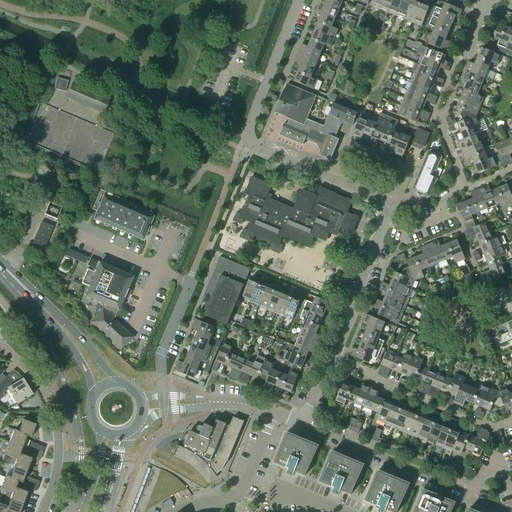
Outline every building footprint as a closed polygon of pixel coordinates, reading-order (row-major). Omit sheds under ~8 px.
[(341,3),(335,0),(334,0),(320,0),(319,3),(338,11),(341,3),(343,4),(343,3),(342,2),(341,3)] [(388,11),(392,0),(382,0),(380,8),(388,11)] [(396,15),(402,0),(392,0),(388,11),(396,15)] [(405,18),(412,0),(402,0),(396,15),(405,18)] [(413,22),(421,0),(419,0),(419,2),(414,0),(412,0),(405,18),(413,22)] [(422,25),(430,6),(423,3),(423,1),(426,2),(426,0),(421,0),(413,22),(422,25)] [(335,19),(338,11),(319,3),(315,12),(321,14),(318,22),(325,25),(328,17),(334,19),(334,20),(336,21),(336,20),(335,19)] [(458,18),(461,10),(445,4),(442,10),(436,8),(432,17),(451,24),(454,17),(458,18)] [(337,30),(331,27),(334,21),(336,22),(336,21),(334,20),(334,19),(328,17),(325,25),(318,22),(315,31),(334,39),(337,30)] [(448,33),(451,24),(432,17),(429,25),(435,28),(432,34),(430,33),(430,34),(432,35),(431,36),(438,38),(441,30),(448,33)] [(506,49),(511,33),(511,29),(506,27),(507,23),(500,20),(493,37),(499,40),(497,46),(506,49)] [(451,43),(445,41),(448,33),(441,30),(438,38),(431,36),(432,35),(430,34),(429,35),(431,36),(428,44),(447,52),(451,43)] [(330,48),(334,39),(315,31),(311,39),(318,42),(314,50),(320,53),(321,52),(323,53),(323,52),(321,51),(324,45),(330,48)] [(323,53),(321,52),(320,53),(314,50),(318,42),(311,39),(308,47),(302,44),(298,53),(317,61),(320,54),(322,54),(323,53)] [(442,63),(445,56),(426,48),(422,57),(449,68),(450,64),(445,62),(444,64),(442,63)] [(497,65),(500,56),(481,48),(478,57),(484,60),(481,68),(487,71),(487,70),(489,71),(490,70),(488,69),(490,63),(497,65)] [(314,69),(317,61),(298,53),(294,62),(300,65),(297,73),(304,75),(307,67),(314,70),(313,70),(315,71),(316,70),(314,69)] [(449,68),(422,57),(419,65),(438,73),(441,66),(442,67),(442,69),(447,72),(449,68)] [(487,71),(481,68),(484,60),(478,57),(474,65),(468,62),(465,71),(484,79),(487,71),(489,72),(489,71),(487,70),(487,71)] [(435,80),(438,73),(419,65),(415,63),(411,72),(415,73),(442,84),(444,81),(438,78),(437,80),(435,80)] [(313,89),(316,80),(310,77),(313,71),(315,72),(315,71),(313,70),(314,70),(307,67),(304,75),(297,73),(294,81),(313,89)] [(481,87),(484,79),(465,71),(461,80),(467,82),(464,90),(470,93),(474,84),(480,87),(480,88),(482,89),(482,87),(481,87)] [(442,84),(415,73),(412,82),(431,90),(434,83),(435,84),(435,86),(440,88),(442,84)] [(431,90),(412,82),(408,80),(404,88),(408,90),(435,101),(437,97),(431,95),(430,97),(428,96),(431,90)] [(103,113),(109,99),(72,83),(66,98),(103,113)] [(335,138),(339,127),(342,121),(352,125),(357,113),(333,103),(323,126),(307,119),(316,96),(287,84),(275,113),(289,119),(287,125),(284,124),(279,136),(302,145),(305,140),(322,147),(318,155),(330,160),(339,140),(335,138)] [(483,98),(477,95),(480,89),(481,90),(482,89),(480,88),(480,87),(474,84),(470,93),(464,90),(460,98),(480,106),(479,107),(481,108),(481,107),(480,106),(483,98)] [(435,101),(408,90),(405,98),(424,106),(427,100),(429,100),(428,103),(433,105),(435,101)] [(421,113),(424,106),(405,98),(401,107),(428,118),(430,114),(424,112),(423,114),(421,113)] [(476,115),(479,108),(481,109),(481,108),(479,107),(480,106),(460,98),(457,107),(463,110),(460,115),(463,121),(476,116),(476,115)] [(428,118),(401,107),(398,115),(417,123),(420,116),(422,117),(421,119),(427,122),(428,118)] [(483,132),(480,125),(476,116),(463,121),(457,123),(460,132),(467,129),(470,138),(477,135),(478,134),(483,132)] [(369,121),(370,119),(368,119),(368,121),(359,117),(351,136),(361,140),(363,134),(371,137),(374,131),(365,127),(368,121),(369,121)] [(379,141),(387,122),(379,118),(376,124),(370,121),(371,120),(370,119),(369,121),(368,121),(365,127),(374,131),(371,137),(379,141)] [(400,134),(394,131),(396,125),(387,122),(379,141),(388,144),(390,138),(399,141),(401,135),(401,134),(402,133),(400,132),(400,134)] [(424,147),(429,134),(416,129),(411,142),(424,147)] [(480,144),(477,136),(479,135),(478,134),(477,135),(470,138),(467,129),(460,132),(464,140),(458,143),(461,151),(480,144)] [(511,130),(508,132),(511,138),(505,141),(504,139),(503,140),(504,141),(503,142),(506,148),(511,145),(511,130)] [(402,157),(410,138),(402,135),(403,133),(402,133),(401,134),(401,135),(399,141),(390,138),(388,144),(396,147),(393,153),(402,157)] [(511,161),(509,154),(511,153),(511,145),(506,148),(503,142),(504,141),(503,140),(502,140),(503,142),(494,145),(498,155),(501,161),(502,164),(506,163),(507,166),(511,163),(511,161)] [(484,152),(486,152),(485,150),(483,151),(480,144),(461,151),(465,160),(471,158),(474,166),(481,163),(477,154),(484,152)] [(437,179),(435,174),(441,158),(440,154),(433,151),(430,150),(427,152),(415,180),(416,182),(415,185),(413,186),(411,190),(412,194),(426,199),(429,198),(437,179)] [(500,165),(499,161),(501,161),(498,155),(487,160),(484,154),(486,153),(486,152),(484,152),(477,154),(481,163),(474,166),(478,174),(500,165)] [(351,234),(358,218),(346,213),(351,201),(319,188),(316,196),(301,189),(293,209),(266,198),(271,186),(251,178),(244,194),(248,195),(240,214),(236,213),(233,221),(241,224),(243,220),(250,223),(247,231),(243,229),(240,237),(248,241),(250,237),(272,246),(271,250),(279,254),(283,245),(279,244),(282,237),(309,248),(314,236),(325,241),(329,231),(337,234),(340,229),(351,234)] [(511,205),(511,197),(510,191),(507,185),(498,189),(501,196),(493,199),(495,205),(496,205),(497,207),(498,206),(497,205),(503,202),(506,208),(511,205)] [(493,199),(501,196),(498,189),(490,192),(488,186),(479,190),(487,209),(495,206),(495,207),(497,207),(496,205),(495,205),(493,199)] [(487,209),(479,190),(470,193),(473,199),(465,203),(468,209),(476,206),(479,212),(478,213),(478,215),(480,214),(479,212),(487,209)] [(98,208),(93,219),(143,241),(153,217),(100,194),(95,207),(98,208)] [(62,212),(60,211),(61,208),(49,202),(44,215),(56,220),(58,217),(60,218),(62,212)] [(471,216),(477,213),(478,215),(478,213),(479,212),(476,206),(468,209),(465,203),(456,206),(465,229),(469,227),(470,229),(476,227),(471,216)] [(44,249),(53,227),(41,222),(32,244),(44,249)] [(489,232),(491,232),(490,231),(489,231),(485,223),(476,227),(470,229),(466,231),(468,234),(465,236),(467,241),(476,238),(480,246),(486,243),(482,234),(489,232)] [(502,246),(498,237),(492,240),(490,234),(491,233),(491,232),(489,232),(482,234),(486,243),(480,246),(483,254),(502,246)] [(442,254),(451,251),(448,244),(440,247),(438,241),(429,245),(437,264),(439,269),(448,265),(447,262),(446,262),(445,261),(442,254)] [(465,260),(457,241),(448,244),(451,251),(442,254),(445,261),(446,262),(447,262),(448,262),(447,260),(453,257),(456,264),(465,260)] [(437,264),(429,245),(420,248),(423,255),(414,258),(417,265),(426,261),(429,267),(428,268),(429,269),(430,269),(429,267),(437,264)] [(499,257),(506,255),(502,246),(483,254),(486,262),(493,259),(496,268),(503,265),(502,265),(504,264),(504,263),(502,263),(499,257)] [(227,325),(250,270),(219,257),(203,297),(210,300),(204,315),(227,325)] [(421,271),(427,268),(428,270),(429,269),(428,268),(429,267),(426,261),(417,265),(414,258),(406,261),(409,267),(414,281),(423,277),(421,271)] [(487,282),(506,274),(503,266),(505,265),(504,264),(502,265),(503,265),(496,268),(493,259),(486,262),(490,270),(480,274),(483,280),(486,278),(487,282)] [(118,311),(128,288),(132,277),(99,263),(95,271),(92,270),(91,271),(87,269),(81,283),(88,287),(84,297),(104,305),(102,310),(102,309),(90,322),(121,351),(133,338),(113,320),(117,311),(118,311)] [(414,281),(409,267),(403,270),(401,275),(395,273),(391,281),(412,290),(413,288),(411,287),(414,281)] [(250,301),(262,275),(258,273),(256,279),(257,280),(257,282),(250,279),(242,298),(250,301)] [(259,305),(267,286),(260,283),(261,281),(263,282),(265,276),(262,275),(250,301),(259,305)] [(270,300),(278,282),(274,280),(272,285),(274,287),(273,289),(267,286),(259,305),(267,308),(270,300)] [(412,290),(391,281),(389,286),(382,283),(380,287),(408,298),(412,290)] [(275,312),(280,300),(283,293),(277,290),(277,288),(280,289),(282,283),(278,282),(270,300),(267,308),(275,312)] [(290,300),(295,289),(291,287),(289,292),(291,294),(290,295),(283,293),(280,300),(275,312),(284,315),(290,300)] [(405,307),(408,298),(380,287),(379,290),(386,293),(384,298),(405,307)] [(292,319),(300,300),(293,297),(294,295),(296,296),(299,290),(295,289),(290,300),(284,315),(292,319)] [(329,312),(332,304),(315,297),(313,304),(308,302),(304,311),(322,318),(325,310),(329,312)] [(405,307),(384,298),(383,303),(375,299),(373,303),(401,315),(405,307)] [(398,324),(401,315),(373,303),(372,307),(379,310),(377,315),(398,324)] [(319,326),(322,318),(304,311),(300,319),(305,321),(303,328),(301,327),(301,328),(302,329),(309,332),(312,324),(319,326)] [(383,332),(381,331),(384,322),(365,315),(361,324),(367,326),(364,334),(371,337),(374,328),(381,331),(381,332),(382,332),(383,332)] [(211,336),(214,328),(195,320),(191,329),(198,331),(194,339),(201,342),(204,334),(211,336),(211,337),(212,338),(213,337),(211,336)] [(318,346),(322,337),(315,334),(319,326),(312,324),(309,332),(302,329),(301,328),(300,329),(302,330),(299,338),(318,346)] [(384,341),(378,339),(380,333),(382,334),(382,332),(381,332),(381,331),(374,328),(371,337),(364,334),(361,342),(380,350),(381,347),(381,348),(384,341)] [(210,356),(214,347),(208,344),(210,338),(212,339),(212,338),(211,337),(211,336),(204,334),(201,342),(194,339),(191,348),(210,356)] [(314,354),(318,346),(299,338),(295,345),(294,345),(293,345),(295,346),(302,349),(298,357),(305,360),(308,352),(314,354)] [(237,355),(238,354),(237,353),(236,355),(230,352),(233,346),(223,342),(215,361),(224,365),(227,359),(235,362),(238,356),(237,355)] [(379,361),(384,349),(381,348),(381,347),(380,350),(361,342),(358,350),(354,349),(351,357),(367,363),(370,357),(379,361)] [(301,368),(305,360),(298,357),(302,349),(295,346),(293,345),(293,347),(295,348),(292,354),(286,351),(282,360),(292,365),(297,367),(301,368)] [(206,364),(210,356),(191,348),(187,356),(194,359),(190,367),(197,370),(197,369),(199,370),(199,369),(198,368),(200,362),(206,364)] [(395,356),(396,355),(395,354),(394,356),(386,353),(378,372),(382,373),(380,376),(386,378),(390,370),(398,373),(400,366),(392,363),(395,356)] [(406,376),(414,357),(405,353),(403,359),(397,357),(397,355),(396,355),(395,356),(392,363),(400,366),(398,373),(406,376)] [(238,378),(246,359),(238,356),(239,354),(238,354),(237,355),(238,356),(235,362),(227,359),(224,365),(232,368),(228,377),(234,380),(235,377),(238,378)] [(197,370),(190,367),(194,359),(187,356),(184,364),(178,361),(174,370),(193,378),(197,370),(198,371),(199,370),(197,369),(197,370)] [(429,369),(429,368),(427,368),(426,369),(420,367),(423,361),(414,357),(406,376),(414,379),(417,373),(425,377),(428,370),(427,370),(428,368),(429,369)] [(255,363),(256,361),(255,361),(254,362),(246,359),(238,378),(241,379),(240,382),(246,385),(249,376),(257,379),(260,372),(252,369),(254,363),(255,363)] [(271,369),(272,370),(274,363),(265,360),(262,366),(256,363),(257,362),(256,361),(255,363),(254,363),(252,369),(260,372),(257,379),(265,382),(266,382),(271,369)] [(291,393),(300,370),(297,369),(297,367),(292,365),(287,376),(281,374),(282,372),(281,371),(280,373),(279,373),(277,379),(285,383),(282,389),(291,393)] [(429,393),(436,374),(429,370),(429,369),(429,368),(429,369),(428,368),(427,370),(428,370),(425,377),(417,373),(414,379),(422,383),(418,392),(424,394),(426,392),(429,393)] [(280,373),(281,371),(280,371),(279,373),(272,370),(271,369),(266,382),(265,382),(263,386),(259,385),(257,390),(261,391),(262,388),(272,392),(274,386),(282,389),(285,383),(277,379),(279,373),(280,373)] [(445,377),(446,376),(445,375),(444,377),(436,374),(429,393),(432,394),(430,397),(436,399),(440,390),(448,393),(450,387),(442,384),(445,377)] [(456,397),(461,384),(462,384),(465,378),(455,374),(453,380),(447,378),(448,376),(446,376),(445,377),(442,384),(450,387),(448,393),(456,397)] [(32,395),(22,378),(13,384),(6,378),(9,375),(8,375),(5,378),(0,383),(0,400),(5,397),(2,392),(7,388),(12,397),(14,396),(18,401),(16,402),(17,404),(32,395)] [(349,393),(351,387),(342,383),(334,402),(344,406),(346,400),(352,403),(352,404),(353,405),(354,403),(357,397),(349,393)] [(362,407),(370,388),(362,384),(359,390),(351,387),(349,393),(357,397),(354,403),(353,405),(354,405),(355,403),(362,407)] [(471,388),(471,386),(470,386),(469,387),(462,384),(461,384),(456,397),(454,401),(450,399),(448,404),(452,406),(453,403),(463,407),(465,401),(473,404),(476,398),(467,394),(470,388),(471,388)] [(489,388),(480,385),(478,391),(472,388),(472,387),(471,386),(471,388),(470,388),(467,394),(476,398),(473,404),(481,407),(489,388)] [(503,405),(498,392),(491,389),(491,387),(490,387),(489,388),(481,407),(490,411),(493,405),(498,407),(503,405)] [(385,401),(377,397),(379,391),(370,388),(362,407),(370,410),(369,412),(371,412),(371,410),(373,404),(382,407),(385,401)] [(511,393),(510,394),(507,388),(498,392),(503,405),(506,411),(511,408),(511,401),(511,400),(511,393)] [(394,427),(405,400),(401,398),(398,406),(393,404),(385,423),(394,427)] [(402,430),(410,411),(405,409),(408,402),(405,400),(394,427),(402,430)] [(385,423),(393,404),(385,401),(382,407),(373,404),(371,410),(371,412),(372,413),(373,411),(379,413),(376,420),(385,423)] [(410,434),(421,407),(417,405),(414,413),(410,411),(402,430),(410,434)] [(418,437),(426,418),(422,416),(425,409),(421,407),(410,434),(418,437)] [(332,423),(337,412),(331,410),(327,421),(332,423)] [(427,441),(438,414),(434,412),(431,420),(426,418),(418,437),(427,441)] [(435,444),(443,425),(438,423),(442,415),(438,414),(427,441),(435,444)] [(227,463),(244,422),(233,417),(229,426),(226,425),(226,424),(216,420),(213,428),(205,424),(203,427),(201,426),(200,426),(199,426),(198,427),(198,428),(197,429),(198,430),(198,431),(199,432),(201,432),(199,435),(189,431),(183,445),(184,445),(183,448),(177,446),(172,457),(177,459),(182,461),(187,464),(192,467),(196,471),(200,475),(203,479),(206,484),(210,481),(217,477),(215,475),(218,473),(220,471),(222,468),(224,465),(226,462),(227,463)] [(352,432),(357,421),(351,418),(346,429),(352,432)] [(443,448),(454,421),(451,419),(448,427),(443,425),(435,444),(443,448)] [(30,438),(35,425),(22,420),(18,432),(26,435),(26,436),(30,438)] [(358,434),(362,423),(357,421),(352,432),(358,434)] [(452,451),(460,432),(455,430),(456,428),(458,422),(454,421),(443,448),(452,451)] [(377,442),(382,431),(376,429),(371,440),(377,442)] [(22,447),(26,436),(26,435),(18,432),(13,430),(9,442),(22,447)] [(480,456),(486,442),(488,436),(485,435),(486,432),(480,430),(476,439),(468,435),(466,442),(474,445),(471,452),(470,453),(471,454),(472,452),(480,456)] [(466,442),(468,435),(460,432),(452,451),(461,455),(463,449),(469,451),(469,453),(470,453),(471,452),(474,445),(466,442)] [(304,476),(316,448),(304,443),(305,441),(298,438),(297,440),(285,435),(273,463),(289,469),(288,472),(287,473),(288,474),(288,475),(289,476),(290,476),(291,476),(292,476),(293,475),(294,474),(295,472),(304,476)] [(19,454),(22,447),(9,442),(4,441),(0,451),(0,453),(12,458),(17,460),(19,454)] [(26,471),(31,459),(19,454),(17,460),(12,458),(4,455),(1,462),(9,465),(26,471)] [(350,495),(362,467),(350,462),(351,460),(343,457),(342,459),(331,454),(319,482),(334,488),(333,491),(333,492),(333,493),(334,494),(334,495),(335,495),(337,495),(338,495),(339,494),(339,493),(340,491),(350,495)] [(461,477),(466,466),(460,463),(455,474),(461,477)] [(22,483),(26,471),(9,465),(5,476),(9,477),(9,478),(18,481),(17,482),(22,483)] [(466,479),(471,468),(466,466),(461,477),(466,479)] [(390,511),(396,511),(407,486),(395,481),(396,479),(389,475),(388,478),(376,473),(364,501),(380,507),(379,510),(378,511),(385,511),(386,510),(390,511)] [(13,493),(15,488),(17,482),(18,481),(9,478),(9,477),(5,476),(0,488),(8,491),(13,493)] [(22,505),(27,492),(15,488),(13,493),(8,491),(5,498),(22,505)] [(449,511),(453,505),(441,500),(442,498),(435,495),(434,497),(422,492),(413,511),(449,511)] [(19,511),(22,505),(5,498),(3,505),(8,507),(5,511),(19,511)]
